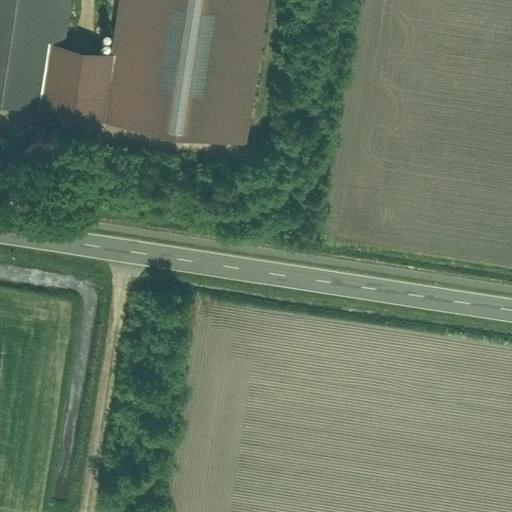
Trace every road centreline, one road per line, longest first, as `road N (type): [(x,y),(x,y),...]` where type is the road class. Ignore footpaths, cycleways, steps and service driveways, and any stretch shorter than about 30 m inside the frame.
road 1 (tertiary): [(0,232),(511,311)]
road 2 (track): [(132,231),(83,511)]
